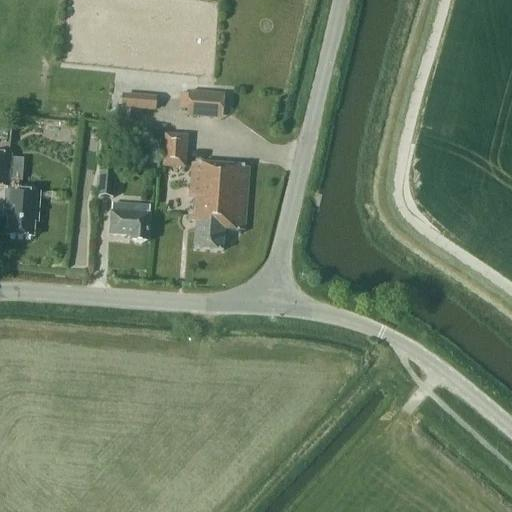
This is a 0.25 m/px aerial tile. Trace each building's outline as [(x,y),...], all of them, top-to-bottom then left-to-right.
[(187,114),(223,117),(225,96),(189,93),(187,114)] [(140,96),(139,112),(156,113),(157,97),(140,96)] [(162,165),(187,168),(191,135),(166,132),(162,165)] [(19,181),(10,181),(12,156),(0,155),(0,188),(7,188),(5,207),(10,208),(8,236),(34,238),(35,223),(38,223),(40,194),(18,192),(19,181)] [(249,168),(194,164),(191,196),(193,196),(191,215),(190,215),(189,221),(198,222),(196,249),(222,251),(224,230),(245,232),(248,189),(249,168)] [(116,176),(99,175),(98,198),(114,199),(116,176)] [(131,241),(149,242),(151,215),(150,215),(151,207),(113,205),(112,213),(110,237),(131,238),(131,241)]
